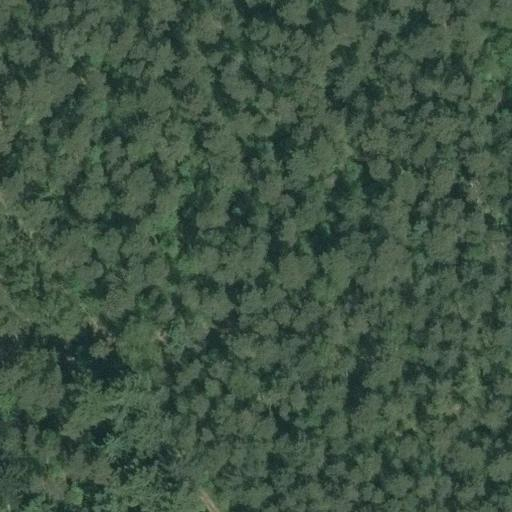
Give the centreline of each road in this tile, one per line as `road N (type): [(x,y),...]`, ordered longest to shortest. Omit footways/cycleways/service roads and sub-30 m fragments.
road 1 (track): [(104,355),(511,271)]
road 2 (track): [(214,511),(104,355)]
road 3 (track): [(0,211),(104,355)]
